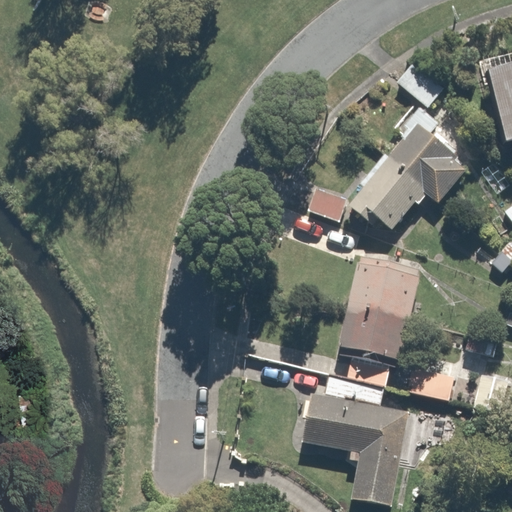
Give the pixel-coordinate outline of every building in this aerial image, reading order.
[(449,85),(413,58),(395,84),(431,110),(449,85)] [(511,151),(511,63),(484,70),(503,153),(511,151)] [(418,206),(423,200),(434,208),(463,173),(447,161),(451,155),(413,124),(347,206),(385,237),(413,202),(418,206)] [(346,200),(315,189),(305,213),(336,225),(346,200)] [(511,206),(503,214),(511,224),(511,206)] [(511,267),(511,237),(484,269),(499,282),(511,267)] [(335,348),(349,352),(342,379),(390,390),(396,363),(403,365),(425,273),(357,257),(335,348)] [(494,336),(467,330),(461,355),(489,360),(494,336)] [(460,379),(410,369),(405,394),(454,404),(460,379)] [(511,381),(511,379),(488,375),(483,404),(507,409),(511,381)] [(307,399),(302,447),(346,451),(344,463),(354,464),(350,506),(396,511),(406,408),(307,399)] [(511,511),(511,459),(501,466),(511,484),(511,511)]
